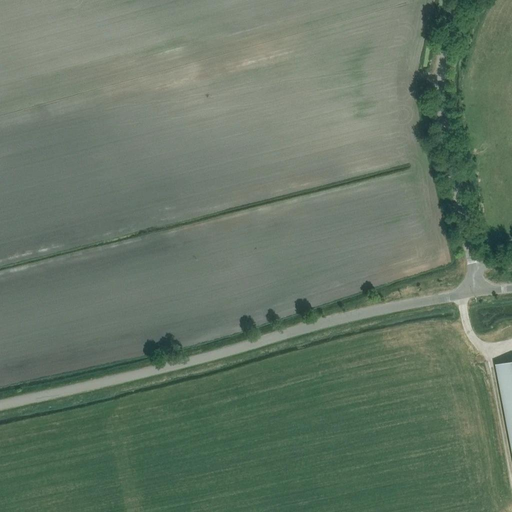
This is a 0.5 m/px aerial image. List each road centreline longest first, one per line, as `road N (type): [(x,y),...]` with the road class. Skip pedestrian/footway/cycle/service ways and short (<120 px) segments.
road 1 (tertiary): [(0,404),(476,291)]
road 2 (tertiary): [(473,271),(440,99),(447,35),(462,0)]
